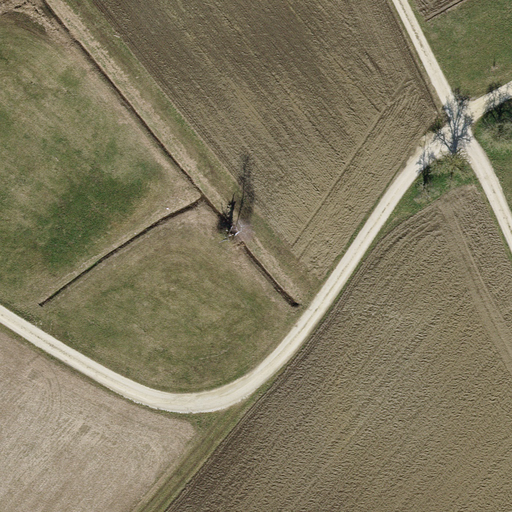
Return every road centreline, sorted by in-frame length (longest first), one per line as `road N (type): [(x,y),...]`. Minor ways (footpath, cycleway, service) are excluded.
road 1 (track): [(0,311),(118,381),(170,402),(213,402),(252,388),(435,146),(461,119),(511,92)]
road 2 (track): [(401,0),(511,219)]
road 3 (track): [(149,511),(252,388)]
